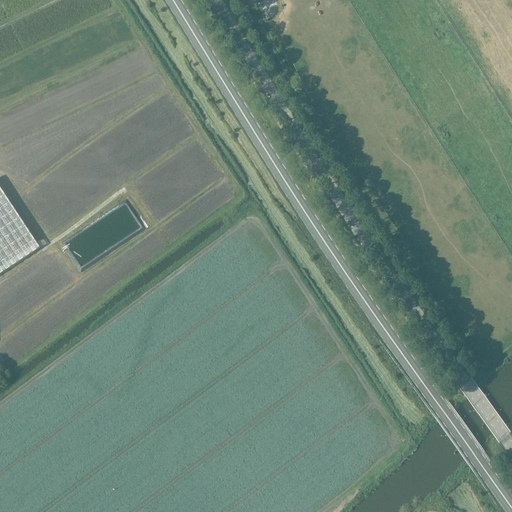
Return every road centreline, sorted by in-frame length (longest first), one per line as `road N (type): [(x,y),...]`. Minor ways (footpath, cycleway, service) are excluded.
road 1 (primary): [(511,509),(287,185),(173,0)]
road 2 (unclassified): [(511,447),(216,0)]
